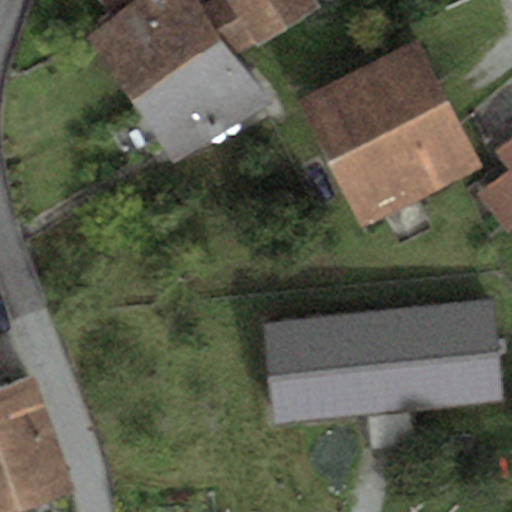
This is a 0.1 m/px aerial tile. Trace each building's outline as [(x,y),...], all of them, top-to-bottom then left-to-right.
[(201,0),(137,0),(88,36),(130,98),(223,37),(203,3),(201,0)] [(208,0),(203,3),(223,37),(234,53),(258,46),(319,8),(313,0),(208,0)] [(234,53),(223,37),(130,98),(176,160),(268,101),(234,53)] [(420,43),(299,103),(360,224),(481,164),(420,43)] [(511,165),(511,180),(481,202),(506,237),(511,232),(511,149),(504,155),(511,165)] [(488,298),(259,316),(267,413),(496,394),(488,298)] [(32,380),(0,389),(0,511),(8,511),(75,489),(32,380)]
